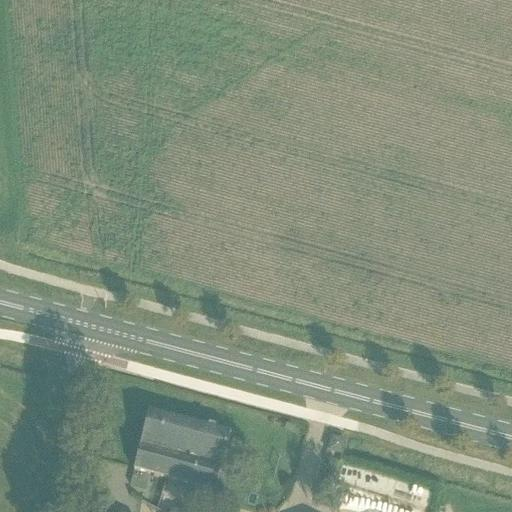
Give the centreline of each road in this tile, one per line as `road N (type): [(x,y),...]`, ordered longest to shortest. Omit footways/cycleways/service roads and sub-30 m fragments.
road 1 (primary): [(511,438),(83,325)]
road 2 (unclassified): [(56,511),(83,325)]
